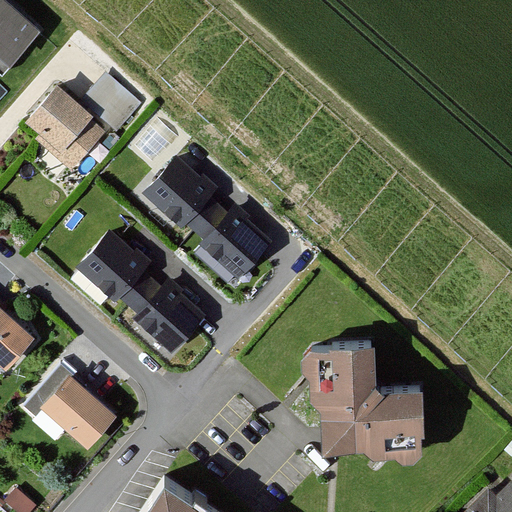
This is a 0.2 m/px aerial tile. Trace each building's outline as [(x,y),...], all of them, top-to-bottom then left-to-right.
[(38,30),(1,0),(0,0),(0,70),(3,72),(38,30)] [(138,104),(105,77),(80,107),(54,85),(25,119),(74,160),(106,122),(116,130),(138,104)] [(271,241),(175,156),(143,192),(239,278),(271,241)] [(203,311),(106,229),(77,264),(174,346),(203,311)] [(30,331),(0,305),(0,355),(5,360),(30,331)] [(368,340),(307,343),(309,392),(317,392),(319,441),(373,439),(373,446),(418,444),(416,386),(370,388),(368,340)] [(111,410),(61,362),(33,391),(84,439),(111,410)] [(218,511),(161,475),(136,511),(218,511)] [(511,511),(511,475),(491,497),(486,491),(464,511),(511,511)]
